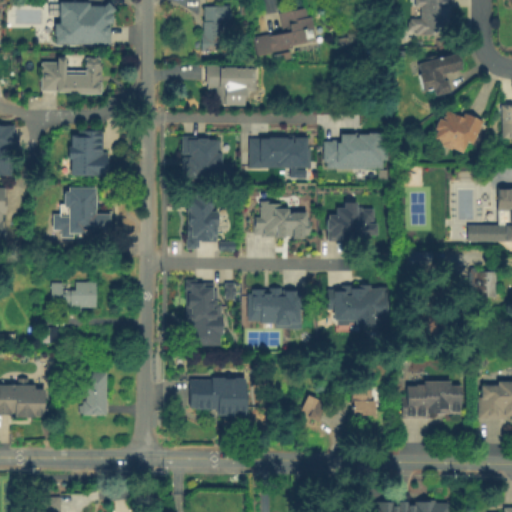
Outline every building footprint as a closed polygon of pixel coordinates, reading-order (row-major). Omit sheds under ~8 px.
[(447,0),(448,34),(415,35),(415,29),(407,29),(407,21),(410,21),(410,17),(420,17),(420,6),(414,6),(414,0),(447,0)] [(95,7),(104,7),(107,4),(113,10),(110,13),(110,16),(111,16),(111,17),(106,17),(106,22),(109,22),(109,26),(107,26),(107,44),(55,43),(55,36),(53,36),(54,25),(59,25),(59,17),(71,17),(71,3),(87,4),(87,7),(95,7)] [(225,19),(225,22),(228,22),(228,51),(202,51),(202,34),(203,34),(203,22),(204,22),(204,6),(217,6),(230,6),(230,19),(225,19)] [(307,8),(309,17),(312,16),(317,42),(292,46),(293,49),(274,53),(274,54),(258,57),(254,36),(273,32),(274,35),(283,34),(279,13),(307,8)] [(273,55),(289,52),(290,58),(283,59),(284,62),(275,64),(273,55)] [(449,91),(433,95),(431,88),(422,91),(417,73),(420,73),(417,62),(424,61),(423,56),(436,52),(437,58),(456,53),(460,68),(444,72),(449,91)] [(39,64),(55,64),(55,59),(64,59),(65,75),(83,75),(83,59),(98,58),(98,67),(100,67),(101,83),(99,83),(100,94),(55,94),(55,92),(39,92),(39,64)] [(204,66),(219,66),(219,69),(255,69),(255,91),(247,92),(247,97),(243,97),(243,107),(223,107),(223,105),(214,105),(213,89),(204,89),(204,66)] [(511,140),(508,141),(508,137),(501,137),(500,103),(511,103),(511,140)] [(448,113),(464,120),(466,116),(484,124),(474,147),(470,145),(465,157),(454,152),(453,154),(443,149),(444,148),(436,144),(448,113)] [(0,126),(12,126),(13,133),(15,134),(16,149),(7,149),(7,177),(0,177),(0,126)] [(69,177),(69,160),(66,160),(66,147),(69,148),(69,135),(74,135),(74,130),(102,131),(102,151),(106,153),(105,178),(69,177)] [(375,133),(375,137),(382,138),(382,157),(377,157),(377,165),(322,165),(322,142),(330,142),(330,140),(339,140),(339,134),(349,134),(349,137),(354,137),(354,134),(366,134),(366,133),(375,133)] [(216,151),(215,164),(228,164),(228,177),(218,177),(218,172),(215,171),(215,180),(191,180),(191,178),(178,178),(178,166),(178,157),(186,157),(186,154),(178,154),(178,134),(203,134),(203,140),(216,140),(216,151)] [(303,136),(303,147),(306,147),(306,166),(292,166),(292,168),(302,168),(302,176),(286,176),(286,166),(245,166),(245,136),(265,136),(265,135),(283,135),(283,137),(285,137),(285,135),(294,135),(294,136),(303,136)] [(67,189),(94,189),(94,215),(111,215),(111,234),(72,234),(72,238),(59,238),(59,231),(51,231),(52,215),(58,215),(58,205),(62,204),(61,193),(67,193),(67,189)] [(211,195),(211,210),(215,210),(215,224),(214,224),(214,240),(198,240),(198,239),(196,239),(196,246),(194,246),(194,247),(184,247),(184,237),(185,237),(185,235),(184,235),(184,222),(185,222),(185,211),(184,211),(184,203),(186,203),(186,200),(185,200),(185,189),(202,190),(202,193),(208,193),(208,195),(211,195)] [(511,210),(499,210),(499,192),(511,192),(511,244),(501,244),(501,228),(511,228),(511,210)] [(300,211),(300,219),(305,219),(305,230),(304,230),(304,233),(297,233),(297,236),(286,236),(286,234),(280,234),(280,236),(258,236),(258,233),(250,233),(250,215),(255,215),(255,200),(276,201),(276,207),(282,207),(282,211),(300,211)] [(361,206),(361,207),(371,207),(371,219),(371,222),(375,222),(375,233),(365,233),(365,241),(356,241),(348,241),(348,239),(344,239),(344,240),(327,240),(327,229),(325,229),(325,218),(326,218),(326,214),(335,214),(335,207),(343,207),(343,201),(355,201),(355,206),(361,206)] [(231,240),(231,249),(215,249),(215,240),(231,240)] [(428,251),(416,251),(415,263),(427,263),(428,251)] [(494,296),(474,296),(474,282),(470,282),(470,271),(494,271),(494,296)] [(194,277),(194,280),(210,280),(210,297),(214,297),(214,303),(216,303),(216,333),(216,345),(184,345),(184,329),(182,329),(182,318),(181,318),(181,305),(181,290),(180,290),(180,279),(182,279),(181,277),(194,277)] [(230,282),(230,297),(222,297),(222,282),(230,282)] [(50,283),(61,283),(61,290),(74,290),(74,283),(95,283),(94,307),(69,307),(69,305),(50,305),(50,283)] [(364,283),(364,286),(382,286),(382,324),(348,324),(348,318),(343,318),(343,323),(331,323),(331,318),(327,318),(327,308),(322,308),(322,288),(327,288),(327,289),(336,289),(336,284),(353,285),(353,283),(364,283)] [(276,287),(275,293),(278,293),(278,288),(294,288),(294,290),(302,290),(302,308),(296,308),(295,327),(282,327),(282,326),(270,326),(270,321),(256,321),(256,319),(242,319),(242,292),(247,292),(247,288),(264,288),(264,287),(276,287)] [(42,328),(71,328),(71,340),(42,340),(42,328)] [(105,415),(77,414),(78,405),(82,405),(82,401),(85,401),(85,372),(106,373),(105,415)] [(248,383),(248,420),(219,420),(219,413),(196,413),(196,412),(192,412),(191,384),(248,383)] [(373,415),(351,416),(351,384),(370,383),(373,415)] [(511,386),(511,422),(479,422),(479,401),(484,401),(484,390),(501,390),(501,386),(511,386)] [(462,417),(442,417),(442,421),(402,421),(402,400),(408,400),(408,391),(440,391),(440,388),(463,389),(462,417)] [(0,410),(0,391),(11,391),(11,394),(37,395),(37,414),(9,414),(9,410),(0,410)] [(298,414),(306,395),(325,403),(318,419),(308,415),(306,418),(298,414)] [(56,511),(56,496),(37,496),(37,511),(56,511)] [(403,511),(403,507),(410,508),(411,498),(438,498),(437,511),(403,511)]
